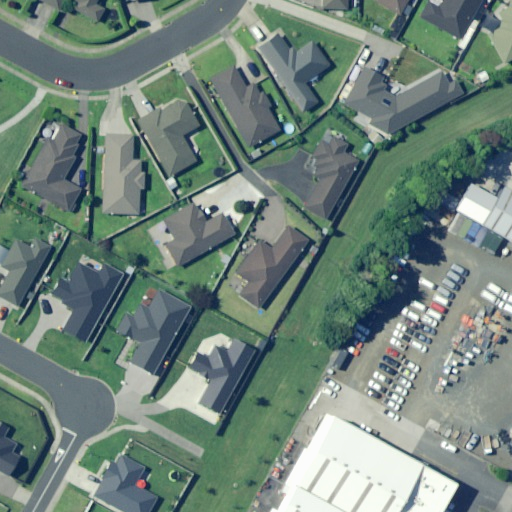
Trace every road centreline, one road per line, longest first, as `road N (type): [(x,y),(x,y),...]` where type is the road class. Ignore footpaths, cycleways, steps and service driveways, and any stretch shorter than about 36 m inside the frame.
road 1 (residential): [(0,37),(73,74),(98,74),(159,48),(226,0)]
road 2 (residential): [(33,511),(94,401)]
